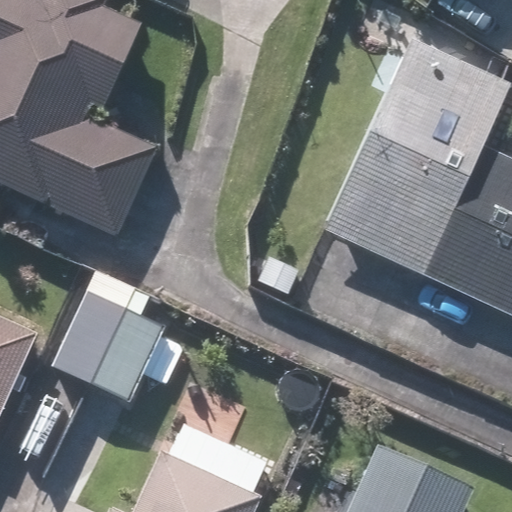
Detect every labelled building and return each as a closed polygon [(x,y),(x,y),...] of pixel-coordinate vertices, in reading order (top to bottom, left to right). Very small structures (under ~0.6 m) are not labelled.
[(99,5),(88,0),(0,0),(0,195),(113,247),(154,156),(90,127),(133,33),(94,15),(99,5)] [(510,91),(405,43),(314,243),(511,333),(511,166),(482,153),(510,91)] [(165,330),(83,292),(43,378),(125,416),(165,330)] [(0,410),(32,340),(0,325),(0,410)] [(259,468),(171,427),(131,511),(251,511),(255,505),(244,500),(259,468)] [(462,511),(468,499),(370,455),(344,511),(462,511)]
